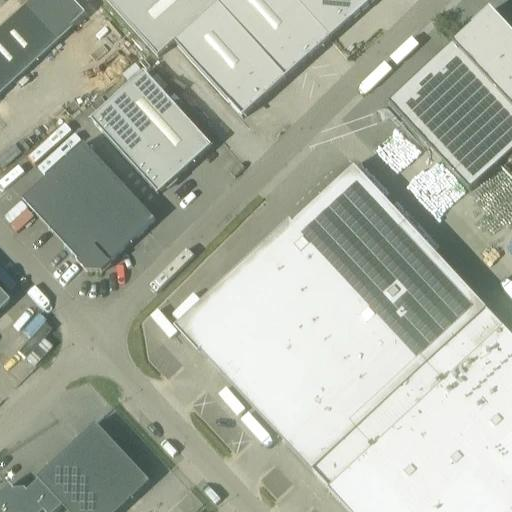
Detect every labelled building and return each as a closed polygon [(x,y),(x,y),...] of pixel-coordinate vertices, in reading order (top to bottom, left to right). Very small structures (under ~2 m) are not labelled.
[(0,96),(57,43),(17,0),(15,0),(0,14),(0,96)] [(105,0),(159,60),(174,46),(174,47),(176,45),(220,6),(214,0),(105,0)] [(288,81),(333,41),(295,0),(226,0),(220,6),(288,81)] [(295,0),(333,41),(377,0),(295,0)] [(220,6),(176,45),(244,121),(288,81),(220,6)] [(511,35),(491,12),(454,47),(511,109),(511,35)] [(511,109),(454,47),(422,76),(503,163),(511,154),(511,109)] [(145,74),(92,122),(155,193),(159,197),(163,193),(212,149),(145,74)] [(422,76),(390,106),(471,193),(503,163),(422,76)] [(97,249),(111,264),(156,223),(156,222),(129,193),(85,145),(33,193),(23,202),(38,218),(53,203),(69,189),(90,212),(111,236),(97,249)] [(0,156),(0,167),(3,170),(0,173),(0,193),(29,163),(10,146),(0,156)] [(347,511),(511,511),(511,338),(355,169),(180,331),(347,511)] [(78,265),(87,274),(103,275),(112,266),(111,264),(97,249),(111,236),(90,212),(69,189),(53,203),(38,218),(80,263),(78,265)] [(42,340),(50,329),(40,322),(16,354),(34,367),(50,346),(42,340)] [(66,511),(121,511),(151,485),(96,426),(37,481),(40,483),(28,494),(23,489),(15,491),(11,487),(0,496),(0,511),(62,511),(65,510),(66,511)]
